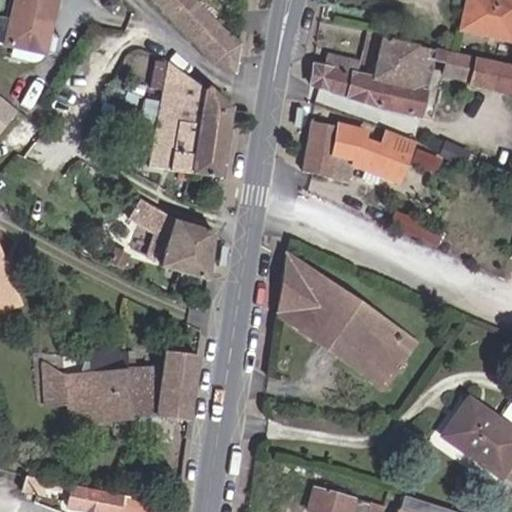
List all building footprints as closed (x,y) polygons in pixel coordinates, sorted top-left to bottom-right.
[(14,0),(4,50),(39,57),(48,17),(54,18),(58,0),(14,0)] [(98,10),(105,2),(102,0),(92,0),(90,3),(98,10)] [(232,74),(237,42),(217,30),(184,0),(149,0),(214,67),(232,74)] [(511,0),(468,0),(461,28),(511,39),(511,38),(511,0)] [(48,17),(39,57),(46,58),(54,18),(48,17)] [(374,78),(313,66),(311,83),(382,108),(417,115),(430,58),(446,62),(443,75),(467,80),(467,83),(511,93),(511,67),(433,50),(432,52),(415,48),(415,46),(383,39),(374,78)] [(219,179),(228,110),(205,88),(201,91),(162,64),(147,169),(219,179)] [(0,131),(15,112),(0,100),(0,131)] [(336,131),(310,124),(302,170),(345,180),(351,165),(397,181),(407,156),(363,138),(364,132),(338,126),(336,131)] [(414,151),(409,163),(435,173),(440,161),(414,151)] [(157,268),(204,281),(211,233),(169,221),(136,201),(124,222),(150,238),(144,259),(158,264),(157,268)] [(442,230),(395,211),(389,224),(436,245),(442,230)] [(124,255),(108,248),(102,263),(118,269),(124,255)] [(279,294),(276,313),(384,385),(406,351),(390,340),(397,331),(286,256),(279,294)] [(0,311),(17,305),(0,262),(0,311)] [(154,418),(185,422),(194,357),(161,354),(159,367),(119,372),(116,350),(98,351),(99,367),(92,367),(78,389),(39,364),(45,411),(64,410),(65,427),(154,418)] [(511,430),(468,399),(442,435),(499,475),(502,471),(511,478),(511,430)] [(39,496),(42,482),(22,479),(20,493),(39,496)] [(322,491),(313,489),(307,510),(313,511),(380,511),(382,507),(329,493),(331,486),(324,484),(322,491)] [(69,490),(66,508),(86,511),(135,511),(137,503),(69,490)] [(453,511),(404,495),(398,511),(453,511)]
